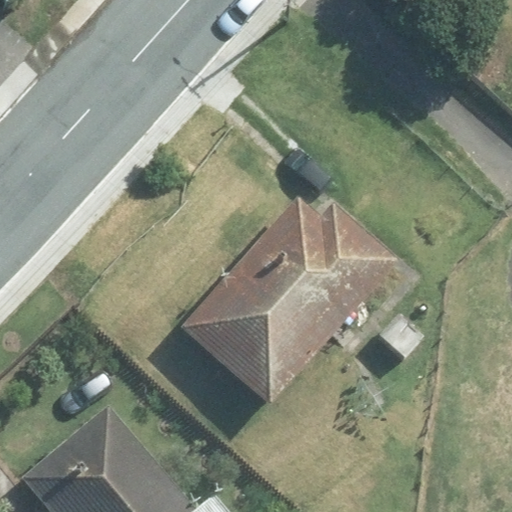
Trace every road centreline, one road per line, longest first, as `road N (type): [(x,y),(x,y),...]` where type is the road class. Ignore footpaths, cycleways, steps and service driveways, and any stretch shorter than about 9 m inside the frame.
road 1 (residential): [(89,105),(183,0)]
road 2 (residential): [(0,200),(89,105)]
road 3 (residential): [(0,20),(89,105)]
